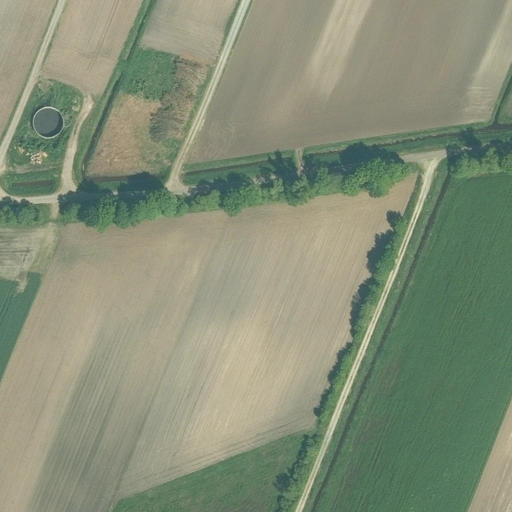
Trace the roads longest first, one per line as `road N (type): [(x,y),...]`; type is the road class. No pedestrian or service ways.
road 1 (track): [(511,142),(0,200)]
road 2 (track): [(295,511),(439,151)]
road 3 (track): [(246,0),(172,185)]
road 4 (track): [(0,162),(61,0)]
